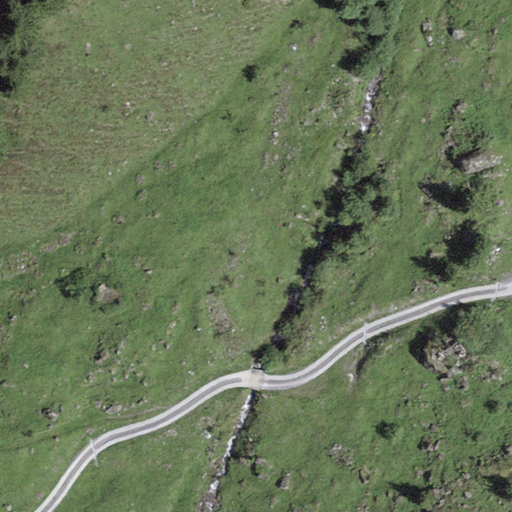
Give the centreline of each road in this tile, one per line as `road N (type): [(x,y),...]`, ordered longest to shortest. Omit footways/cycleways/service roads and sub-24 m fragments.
road 1 (track): [(511,285),(366,329),(301,374),(270,380)]
road 2 (track): [(234,379),(148,426),(98,439),(42,511)]
road 3 (track): [(0,448),(178,409)]
